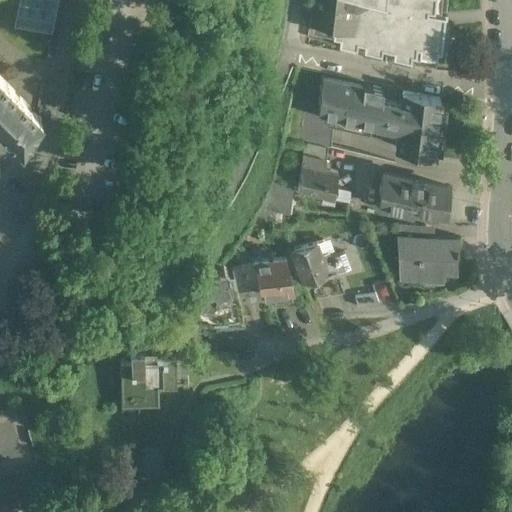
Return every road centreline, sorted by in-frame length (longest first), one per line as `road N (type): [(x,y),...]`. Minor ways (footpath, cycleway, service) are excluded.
road 1 (residential): [(509,277),(358,342),(287,365),(259,363)]
road 2 (residential): [(510,81),(291,64)]
road 3 (residential): [(509,277),(510,81)]
